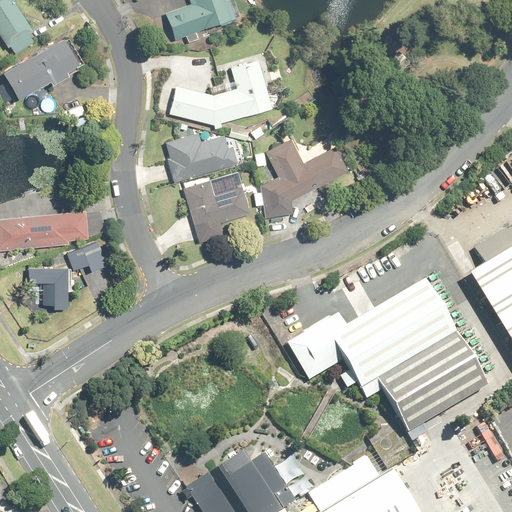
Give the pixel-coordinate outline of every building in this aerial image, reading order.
[(0,0),(0,42),(5,49),(6,48),(11,55),(30,42),(25,34),(30,31),(11,3),(16,0),(0,0)] [(162,12),(171,41),(183,37),(186,44),(196,41),(193,33),(235,19),(229,0),(186,0),(187,4),(162,12)] [(64,38),(0,72),(0,80),(12,103),(79,67),(64,38)] [(268,111),(255,61),(228,68),(234,90),(208,97),(172,88),(165,115),(209,126),(268,111)] [(164,159),(172,183),(233,164),(229,150),(225,151),(220,136),(198,143),(195,133),(163,143),(168,158),(164,159)] [(275,179),(257,185),(257,193),(252,194),(253,205),(260,204),(261,219),(290,216),(289,204),(349,173),(337,149),(300,168),(287,141),(262,154),(275,179)] [(206,180),(180,187),(196,245),(221,238),(217,223),(249,214),(241,185),(210,193),(206,180)] [(83,212),(0,218),(0,250),(85,244),(83,212)] [(96,241),(63,254),(70,271),(82,266),(86,273),(106,265),(96,241)] [(511,250),(471,277),(511,340),(511,250)] [(65,269),(23,267),(22,280),(41,281),(40,304),(46,304),(46,308),(63,309),(65,269)] [(330,313),(279,342),(299,378),(331,359),(350,393),(370,382),(397,430),(477,386),(416,279),(336,324),(330,313)] [(265,511),(273,507),(237,450),(175,488),(190,511),(265,511)] [(408,511),(382,467),(304,511),(408,511)]
